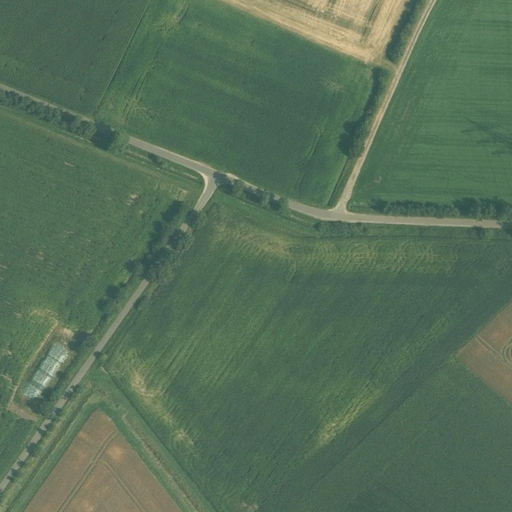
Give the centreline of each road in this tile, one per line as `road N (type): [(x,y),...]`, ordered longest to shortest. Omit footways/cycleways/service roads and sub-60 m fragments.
road 1 (unclassified): [(0,492),(217,176)]
road 2 (unclassified): [(511,225),(321,217),(217,176)]
road 3 (track): [(429,0),(338,218)]
road 4 (unclassified): [(217,176),(0,88)]
